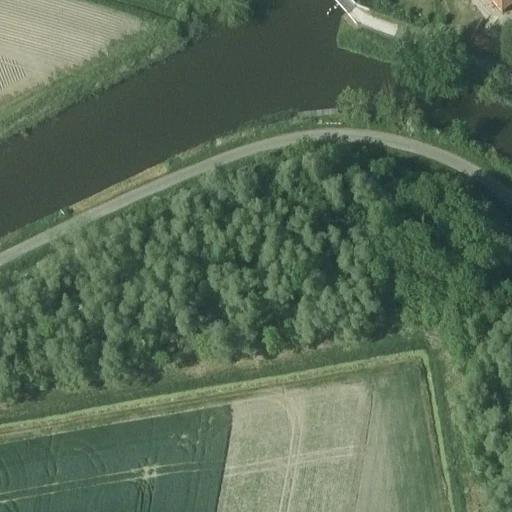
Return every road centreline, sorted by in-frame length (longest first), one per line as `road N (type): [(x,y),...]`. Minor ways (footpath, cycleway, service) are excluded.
road 1 (unclassified): [(511,201),(430,152),(325,135),(237,153),(0,259)]
road 2 (unclassified): [(509,74),(355,13)]
